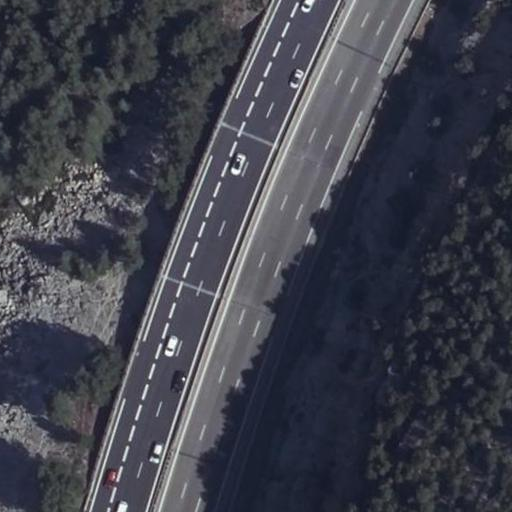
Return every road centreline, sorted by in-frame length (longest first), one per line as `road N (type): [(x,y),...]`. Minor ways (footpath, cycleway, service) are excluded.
road 1 (motorway): [(205,511),(369,31),(387,0)]
road 2 (motorway): [(311,0),(142,511)]
